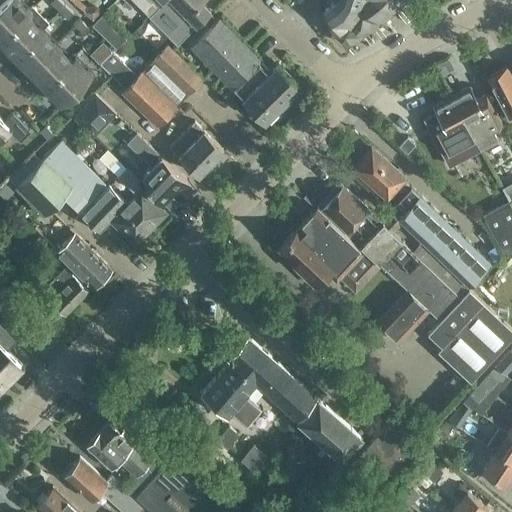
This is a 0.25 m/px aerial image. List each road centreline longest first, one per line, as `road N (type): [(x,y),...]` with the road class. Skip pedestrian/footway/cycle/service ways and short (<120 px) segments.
road 1 (residential): [(69,371),(351,94)]
road 2 (residential): [(351,94),(398,52),(502,0)]
road 3 (residential): [(351,94),(256,0)]
